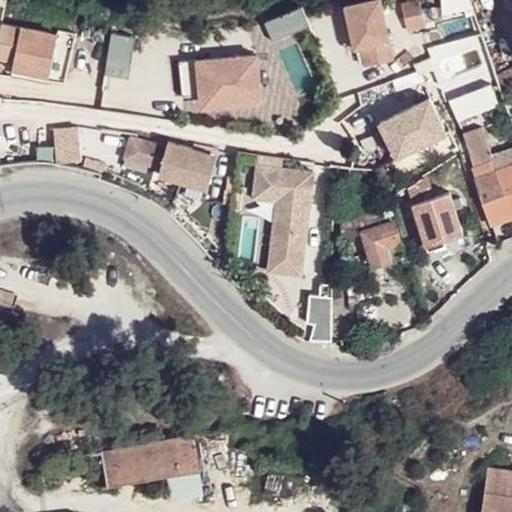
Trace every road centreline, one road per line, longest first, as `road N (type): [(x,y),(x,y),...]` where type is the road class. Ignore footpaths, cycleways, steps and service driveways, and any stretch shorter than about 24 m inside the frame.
road 1 (tertiary): [(0,200),(36,191),(92,197),(135,220),(276,351),(313,372),(350,378),(401,361),(511,276)]
road 2 (track): [(0,389),(216,300)]
